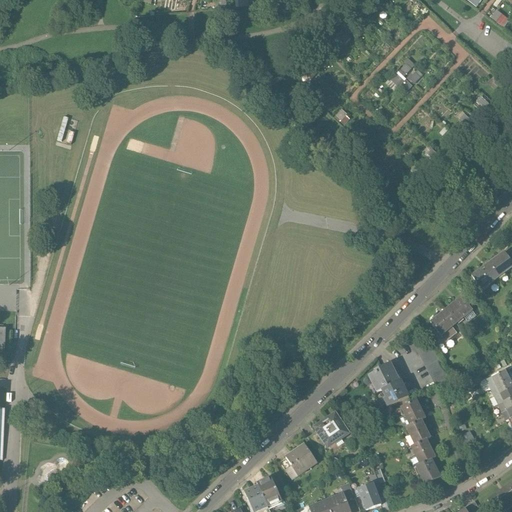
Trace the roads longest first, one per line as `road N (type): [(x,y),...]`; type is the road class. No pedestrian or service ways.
road 1 (residential): [(511,198),(197,511)]
road 2 (track): [(467,21),(451,39),(426,19),(354,97),(394,133),(468,55)]
